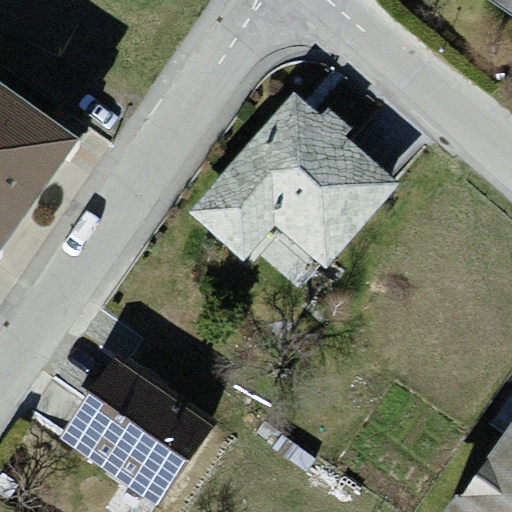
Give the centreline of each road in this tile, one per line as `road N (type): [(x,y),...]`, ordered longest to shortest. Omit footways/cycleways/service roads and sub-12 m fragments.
road 1 (residential): [(0,376),(266,0)]
road 2 (residential): [(511,183),(301,0)]
